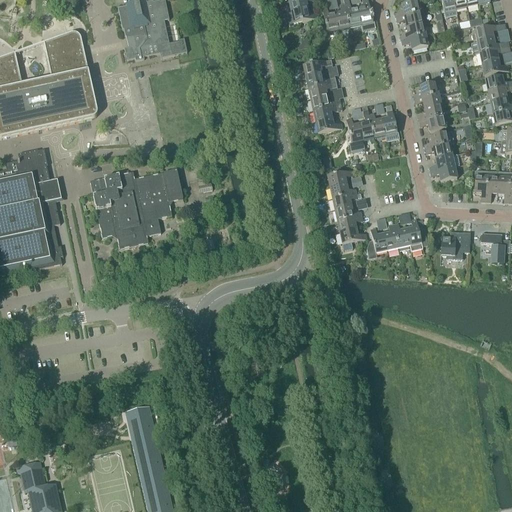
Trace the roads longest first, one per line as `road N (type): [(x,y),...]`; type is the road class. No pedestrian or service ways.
road 1 (tertiary): [(209,307),(288,279),(302,257),(254,0)]
road 2 (residential): [(511,217),(435,214),(424,205),(381,0)]
road 3 (tertiary): [(245,511),(203,346),(209,307)]
road 4 (residential): [(94,317),(67,193)]
